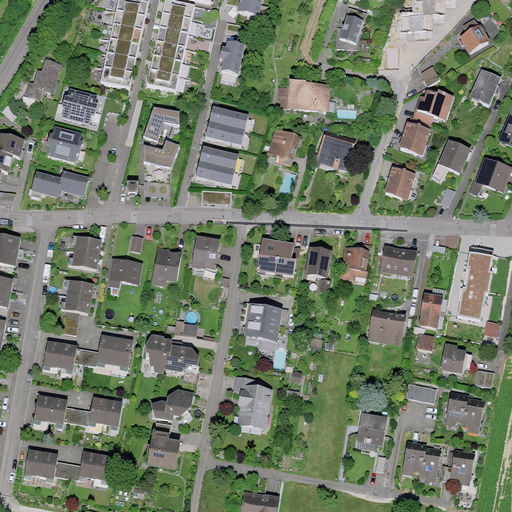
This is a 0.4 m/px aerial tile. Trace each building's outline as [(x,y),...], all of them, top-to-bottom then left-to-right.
[(261,0),(239,0),(238,7),(237,11),(258,15),(261,0)] [(148,8),(119,1),(116,15),(145,22),(148,8)] [(194,11),(165,4),(162,18),(191,25),(194,11)] [(367,17),(349,11),(341,31),(336,31),(336,52),(359,52),(359,39),(367,17)] [(145,22),(116,15),(113,30),(142,36),(145,22)] [(191,25),(162,18),(159,32),(188,39),(191,25)] [(241,26),(227,23),(226,31),(240,34),(241,26)] [(474,23),(464,28),(469,35),(459,41),(468,56),(487,45),(474,23)] [(142,36),(113,30),(110,44),(139,50),(142,36)] [(188,39),(159,32),(156,47),(185,53),(188,39)] [(139,50),(110,44),(107,58),(136,64),(139,50)] [(245,50),(228,46),(226,54),(223,54),(220,66),(223,67),(220,78),(238,82),(245,50)] [(185,53),(156,47),(153,61),(182,67),(185,53)] [(136,64),(107,58),(104,72),(133,78),(136,64)] [(182,67),(153,61),(150,75),(179,81),(182,67)] [(60,69),(45,64),(43,75),(37,73),(34,86),(28,84),(24,98),(39,102),(42,93),(53,96),(60,69)] [(133,78),(104,72),(101,87),(130,93),(133,78)] [(179,81),(150,75),(147,90),(176,96),(179,81)] [(500,83),(481,75),(470,101),(490,109),(494,98),(498,100),(500,97),(499,93),(497,91),(500,83)] [(439,82),(435,76),(424,84),(427,90),(439,82)] [(288,90),(279,90),(278,99),(280,99),(280,112),(327,115),(329,90),(305,88),(306,86),(289,85),(288,90)] [(98,101),(69,93),(65,108),(94,115),(98,101)] [(421,100),(414,121),(432,127),(433,122),(446,126),(454,100),(438,94),(437,99),(427,95),(425,102),(421,100)] [(94,115),(65,108),(62,122),(90,130),(94,115)] [(177,118),(154,114),(145,140),(157,145),(163,127),(177,130),(177,118)] [(249,123),(213,114),(210,129),(245,138),(249,123)] [(432,127),(414,121),(411,129),(407,127),(399,152),(421,159),(432,127)] [(511,122),(509,121),(502,138),(507,140),(504,147),(511,150),(511,122)] [(245,138),(210,129),(206,144),(241,153),(245,138)] [(82,139),(53,132),(50,146),(78,153),(82,139)] [(303,142),(276,133),(268,156),(281,161),(278,167),(290,171),(297,151),(300,151),(303,142)] [(355,144),(326,135),(316,165),(346,175),(355,144)] [(23,144),(0,138),(0,156),(10,158),(19,161),(23,144)] [(179,145),(167,141),(164,150),(145,146),(145,161),(171,167),(179,145)] [(203,145),(199,161),(235,169),(239,154),(203,145)] [(78,153),(50,146),(46,160),(74,168),(78,153)] [(468,154),(449,146),(439,168),(438,167),(431,181),(440,185),(449,171),(459,176),(468,154)] [(0,156),(0,173),(0,174),(6,175),(10,158),(0,156)] [(235,169),(199,161),(195,176),(231,185),(235,169)] [(510,174),(485,164),(477,184),(475,184),(470,196),(476,198),(480,186),(502,194),(510,174)] [(417,173),(397,166),(395,173),(392,172),(384,197),(407,205),(417,173)] [(88,183),(63,176),(60,184),(58,194),(83,201),(88,183)] [(60,184),(36,177),(31,195),(55,202),(58,194),(60,184)] [(157,183),(144,182),(144,197),(157,197),(157,183)] [(170,183),(157,183),(157,197),(170,197),(170,183)] [(232,192),(202,190),(201,204),(231,206),(232,192)] [(456,195),(448,191),(440,207),(448,211),(456,195)] [(14,198),(7,197),(4,210),(11,212),(14,198)] [(0,254),(17,257),(19,244),(0,240),(0,254)] [(100,246),(77,241),(75,256),(98,260),(100,246)] [(138,242),(133,241),(130,253),(136,254),(138,242)] [(218,245),(196,241),(191,273),(204,275),(205,273),(214,275),(218,245)] [(274,277),(279,246),(262,243),(257,274),(274,277)] [(293,248),(279,246),(274,277),(293,280),(295,266),(290,265),(293,248)] [(492,256),(469,251),(466,269),(469,269),(466,287),(463,287),(457,315),(480,319),(485,292),(488,293),(492,272),(489,271),(492,256)] [(171,254),(158,252),(152,288),(164,290),(165,284),(176,286),(180,258),(170,256),(171,254)] [(369,256),(346,252),(341,275),(343,275),(342,280),(355,283),(356,279),(367,281),(368,276),(365,275),(369,256)] [(415,259),(386,252),(381,275),(392,277),(393,275),(411,279),(415,259)] [(17,257),(0,254),(0,268),(14,271),(17,257)] [(330,258),(310,255),(307,277),(326,281),(330,258)] [(98,260),(75,256),(72,270),(95,274),(98,260)] [(142,268),(112,263),(108,290),(119,292),(120,286),(139,289),(142,268)] [(12,285),(0,283),(0,297),(9,299),(12,285)] [(329,285),(321,284),(320,294),(327,295),(329,285)] [(91,290),(70,286),(68,300),(89,304),(91,290)] [(9,299),(0,297),(0,316),(6,318),(9,299)] [(441,300),(425,298),(420,330),(436,332),(441,300)] [(89,304),(68,300),(65,314),(80,316),(86,317),(89,304)] [(265,312),(250,310),(245,340),(260,342),(265,312)] [(288,316),(265,312),(260,342),(276,345),(279,328),(286,329),(288,316)] [(80,316),(65,314),(64,321),(79,324),(80,316)] [(405,319),(373,314),(368,344),(399,349),(405,319)] [(79,324),(64,321),(63,329),(78,331),(79,324)] [(175,330),(168,329),(167,336),(195,341),(197,328),(176,325),(175,330)] [(78,331),(63,329),(61,336),(76,339),(78,331)] [(434,342),(419,339),(417,351),(432,355),(434,342)] [(163,341),(152,340),(146,348),(144,358),(147,358),(149,370),(152,370),(156,376),(163,379),(164,374),(171,349),(172,345),(163,344),(163,341)] [(111,367),(115,343),(102,341),(99,356),(90,355),(88,368),(96,370),(97,365),(111,367)] [(115,343),(111,367),(126,370),(130,345),(115,343)] [(58,374),(63,350),(48,347),(44,371),(58,374)] [(457,351),(445,348),(439,376),(461,381),(464,371),(470,373),(473,360),(456,356),(457,351)] [(192,353),(171,349),(164,374),(180,378),(184,376),(183,383),(198,386),(200,374),(199,373),(199,367),(192,353)] [(81,367),(84,354),(63,350),(58,374),(73,377),(75,366),(81,367)] [(90,355),(84,354),(81,367),(88,368),(90,355)] [(494,376),(478,373),(476,386),(491,389),(494,376)] [(251,383),(236,380),(234,396),(240,397),(238,409),(241,410),(238,429),(265,433),(271,394),(250,391),(251,383)] [(198,386),(183,383),(181,394),(194,397),(196,397),(198,386)] [(416,386),(409,384),(406,399),(413,400),(416,386)] [(423,387),(416,386),(413,400),(420,402),(423,387)] [(430,388),(423,387),(420,402),(427,403),(430,388)] [(437,390),(430,388),(427,403),(434,405),(437,390)] [(194,397),(181,394),(178,394),(167,402),(167,406),(162,405),(150,409),(155,422),(171,425),(172,421),(181,420),(183,424),(190,419),(187,415),(191,413),(194,397)] [(465,397),(449,395),(444,427),(460,430),(465,401),(465,397)] [(483,404),(465,401),(460,430),(460,432),(478,436),(483,404)] [(50,428),(54,404),(39,402),(35,426),(50,428)] [(102,429),(107,405),(94,403),(91,417),(81,415),(79,429),(89,431),(90,426),(102,429)] [(71,428),(74,414),(67,412),(68,407),(54,404),(50,428),(64,431),(65,427),(71,428)] [(107,405),(102,429),(117,432),(121,408),(107,405)] [(81,415),(74,414),(71,428),(79,429),(81,415)] [(387,421),(362,417),(357,445),(382,449),(387,421)] [(171,429),(157,426),(155,435),(170,437),(171,429)] [(169,440),(153,437),(147,470),(175,474),(180,446),(168,444),(169,440)] [(426,449),(408,446),(402,477),(420,480),(426,451),(426,449)] [(442,454),(426,451),(420,480),(420,484),(436,486),(442,454)] [(451,471),(444,469),(441,484),(448,485),(449,482),(459,484),(458,488),(469,490),(475,455),(454,452),(451,471)] [(40,481),(44,457),(29,455),(25,479),(40,481)] [(93,482),(97,458),(84,456),(81,470),(72,468),(69,482),(79,484),(80,479),(93,482)] [(61,481),(64,467),(57,465),(58,460),(44,457),(40,481),(54,484),(55,480),(61,481)] [(97,458),(93,482),(107,485),(112,461),(97,458)] [(385,461),(379,460),(376,474),(383,475),(385,461)] [(72,468),(64,467),(61,481),(69,482),(72,468)] [(122,479),(120,490),(123,490),(123,486),(127,487),(128,480),(122,479)] [(277,511),(279,502),(245,496),(241,511),(277,511)]
